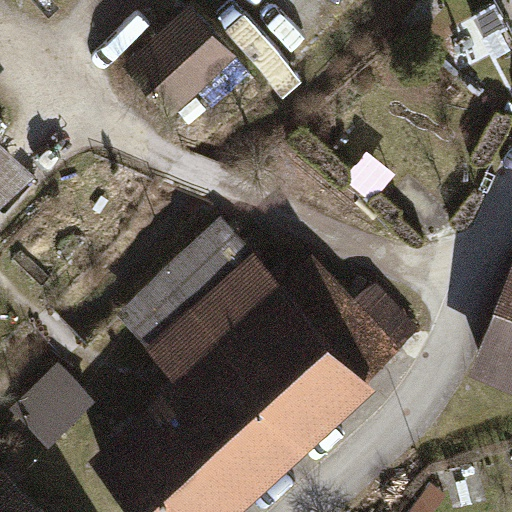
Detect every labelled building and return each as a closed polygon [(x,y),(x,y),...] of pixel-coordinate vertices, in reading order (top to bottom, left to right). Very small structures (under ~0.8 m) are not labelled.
[(173,114),(200,89),(239,52),(190,0),(123,62),(173,114)] [(475,13),(486,36),(505,27),(494,4),(475,13)] [(253,67),(239,52),(200,89),(214,104),(253,67)] [(0,194),(36,163),(0,121),(0,194)] [(116,310),(146,343),(254,247),(224,214),(116,310)] [(146,343),(176,377),(269,481),(280,471),(377,384),(366,372),(283,280),(254,247),(146,343)] [(316,251),(283,280),(366,372),(418,325),(374,276),(354,294),(316,251)] [(511,266),(470,368),(511,385),(511,266)] [(11,406),(47,443),(95,396),(59,359),(11,406)] [(233,511),(241,506),(269,481),(176,377),(91,453),(144,511),(233,511)] [(0,511),(41,511),(0,468),(0,511)] [(432,511),(447,492),(431,480),(408,511),(432,511)]
